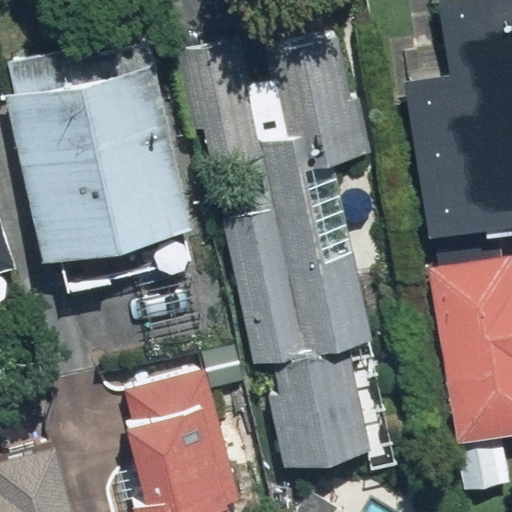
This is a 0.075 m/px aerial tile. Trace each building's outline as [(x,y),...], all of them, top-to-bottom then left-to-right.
[(511,195),(511,0),(452,0),(460,52),(414,59),(436,207),(511,195)] [(354,180),(352,182),(344,146),(380,138),(352,16),(272,35),(299,155),(277,160),(283,186),(231,198),(288,448),(380,427),(384,445),(404,441),(375,311),(381,310),(360,216),(362,217),(364,217),(367,217),(369,217),(372,216),(374,215),(376,214),(378,213),(380,211),(381,209),(383,207),(384,205),(385,203),(385,201),(386,198),(386,196),(386,193),(385,191),(384,189),(383,187),(382,185),(380,183),(378,181),(376,180),(374,179),(372,178),(370,177),(368,177),(365,176),(363,177),(360,177),(358,178),(356,179),(354,180)] [(195,196),(209,193),(174,36),(16,71),(51,232),(63,229),(70,262),(203,233),(195,196)] [(0,243),(34,232),(0,130),(0,243)] [(511,241),(436,258),(470,417),(461,419),(472,475),(511,466),(511,420),(510,412),(511,411),(511,241)] [(157,477),(145,480),(152,511),(246,511),(214,360),(135,377),(157,477)] [(14,464),(0,467),(0,511),(106,511),(84,411),(6,428),(14,464)]
